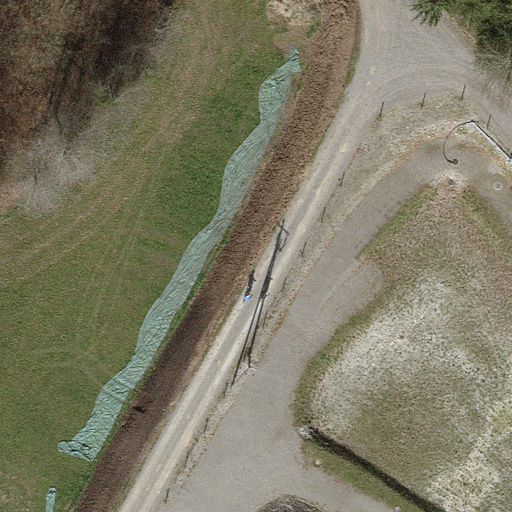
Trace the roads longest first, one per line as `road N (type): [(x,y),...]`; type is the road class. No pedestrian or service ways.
road 1 (track): [(145,511),(257,310),(414,63)]
road 2 (track): [(414,63),(511,143)]
